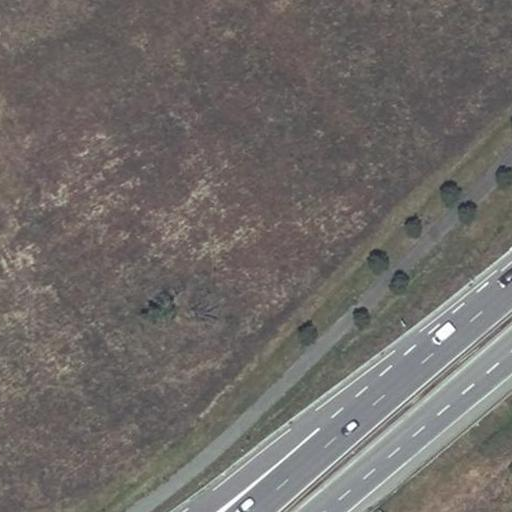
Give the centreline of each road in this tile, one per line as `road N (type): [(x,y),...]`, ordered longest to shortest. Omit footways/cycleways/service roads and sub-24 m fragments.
road 1 (tertiary): [(406,375),(373,380),(201,511)]
road 2 (secondary): [(321,511),(511,350)]
road 3 (secondary): [(406,375),(250,511)]
road 4 (secondary): [(511,286),(406,375)]
